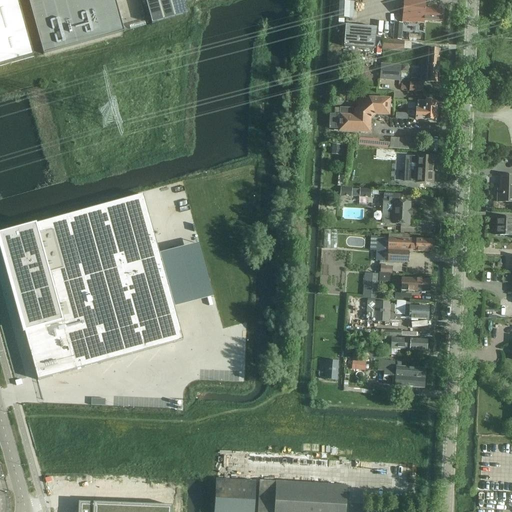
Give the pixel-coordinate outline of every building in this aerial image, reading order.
[(0,0),(0,66),(33,58),(17,0),(0,0)] [(27,0),(43,55),(124,33),(114,0),(27,0)] [(157,0),(144,0),(152,25),(164,22),(157,0)] [(157,0),(164,22),(175,18),(170,0),(157,0)] [(170,0),(175,18),(187,15),(184,3),(182,0),(170,0)] [(425,9),(425,0),(424,0),(403,0),(402,22),(424,24),(424,21),(425,9)] [(339,2),(338,19),(348,19),(349,3),(339,2)] [(425,9),(424,21),(442,22),(443,10),(425,9)] [(376,28),(345,26),(343,47),(374,49),(376,28)] [(404,41),(383,40),(382,50),(403,52),(404,41)] [(420,50),(420,66),(421,66),(427,67),(438,67),(439,50),(428,50),(420,50)] [(400,82),(401,65),(380,64),(379,80),(400,82)] [(421,66),(420,82),(426,83),(437,83),(438,67),(427,67),(421,66)] [(409,90),(409,92),(423,93),(423,83),(409,82),(409,85),(401,84),(400,90),(409,90)] [(330,115),(329,129),(339,129),(339,131),(369,133),(370,120),(375,116),(375,115),(388,115),(389,100),(368,99),(364,103),(361,100),(356,104),(359,107),(355,110),(340,109),(340,116),(330,115)] [(425,102),(417,102),(417,109),(416,109),(415,120),(424,120),(424,121),(434,121),(435,102),(425,102)] [(356,146),(389,149),(389,143),(357,140),(356,146)] [(406,157),(405,182),(415,183),(433,184),(434,174),(432,174),(432,169),(433,158),(417,157),(417,158),(406,157)] [(511,176),(500,176),(499,193),(497,193),(497,202),(511,202),(511,176)] [(400,195),(383,194),(381,224),(409,225),(410,203),(400,203),(400,195)] [(143,196),(0,234),(0,244),(38,381),(183,341),(174,308),(159,255),(143,196)] [(511,218),(496,218),(495,236),(511,236),(511,218)] [(322,233),(321,249),(329,249),(336,249),(337,234),(337,232),(330,232),(322,231),(322,233)] [(388,239),(387,262),(408,263),(408,252),(431,253),(431,240),(409,239),(409,236),(388,235),(388,239)] [(387,262),(388,239),(377,238),(377,237),(371,236),(370,250),(376,251),(375,261),(387,262)] [(380,270),(379,270),(379,273),(389,274),(392,274),(392,267),(380,266),(380,270)] [(364,273),(363,299),(376,300),(377,274),(364,273)] [(378,281),(389,282),(389,274),(379,273),(378,281)] [(430,280),(402,279),(401,291),(429,293),(430,280)] [(389,303),(370,302),(367,302),(366,322),(369,322),(401,324),(401,319),(427,320),(428,308),(405,307),(404,315),(396,315),(396,306),(389,306),(389,303)] [(426,352),(426,341),(391,338),(390,349),(426,352)] [(377,360),(377,354),(377,352),(366,351),(365,359),(377,360)] [(338,362),(326,361),(325,380),(336,381),(338,362)] [(366,362),(352,361),(351,370),(365,371),(366,362)] [(378,361),(377,371),(383,372),(383,376),(395,377),(396,367),(396,362),(378,361)] [(396,367),(395,377),(424,379),(425,369),(396,367)] [(395,377),(394,387),(423,389),(424,379),(395,377)] [(253,511),(256,482),(216,480),(213,511),(253,511)] [(345,511),(347,486),(276,482),(259,481),(257,511),(345,511)] [(77,511),(171,511),(172,505),(78,502),(77,511)]
